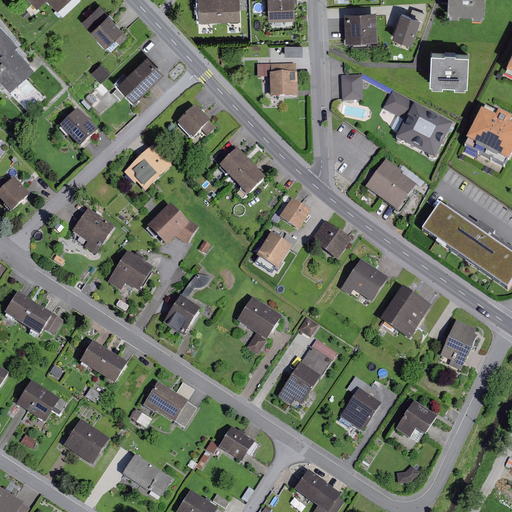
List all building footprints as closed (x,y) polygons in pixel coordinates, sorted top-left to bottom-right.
[(67,0),(32,0),(40,8),(47,0),(50,0),(59,8),(67,0)] [(240,0),(198,0),(200,21),(241,20),(240,0)] [(295,0),(268,0),(270,22),(297,20),(295,0)] [(486,0),(451,0),(451,1),(451,13),(486,15),(486,0)] [(86,19),(95,29),(92,32),(109,49),(127,32),(100,6),(86,19)] [(411,16),(400,13),(392,38),(412,44),(417,28),(421,30),(426,14),(413,10),(411,16)] [(378,12),(348,14),(350,42),(380,41),(378,12)] [(34,68),(14,48),(18,45),(0,26),(0,62),(2,60),(8,66),(0,73),(0,80),(10,91),(34,68)] [(287,40),(287,50),(304,50),(304,40),(287,40)] [(470,57),(434,55),(434,69),(433,84),(469,85),(470,57)] [(166,75),(150,57),(120,83),(136,101),(166,75)] [(93,67),(102,76),(109,70),(100,61),(93,67)] [(299,64),(271,64),(273,99),(300,99),(299,64)] [(364,75),(344,76),(346,101),(366,100),(364,75)] [(415,101),(396,91),(387,109),(406,119),(415,101)] [(455,126),(417,106),(399,141),(437,161),(455,126)] [(215,126),(198,109),(182,124),(199,142),(215,126)] [(511,158),(511,123),(511,122),(511,116),(501,111),(498,117),(483,109),(468,139),(511,161),(511,158)] [(98,131),(79,112),(64,126),(82,146),(98,131)] [(173,168),(155,149),(128,173),(146,193),(173,168)] [(265,179),(240,152),(224,167),(249,194),(265,179)] [(420,186),(388,163),(369,189),(400,212),(420,186)] [(31,197),(15,180),(0,194),(0,196),(15,212),(31,197)] [(313,213),(294,201),(282,220),(301,232),(313,213)] [(424,230),(511,288),(511,286),(511,251),(442,204),(424,230)] [(190,225),(172,207),(150,228),(168,246),(190,225)] [(115,227),(91,212),(77,233),(101,249),(115,227)] [(355,239),(329,222),(315,243),(342,260),(355,239)] [(293,248),(274,236),(258,260),(277,273),(293,248)] [(154,272),(129,256),(116,276),(141,293),(154,272)] [(390,280),(364,263),(349,286),(375,303),(390,280)] [(435,309),(405,289),(384,322),(414,342),(435,309)] [(41,339),(47,330),(56,336),(66,320),(55,313),(52,319),(19,298),(7,317),(41,339)] [(202,311),(185,300),(167,327),(184,338),(202,311)] [(282,319),(254,301),(240,322),(269,340),(282,319)] [(309,313),(301,325),(312,333),(321,320),(309,313)] [(481,335),(460,324),(444,357),(465,368),(481,335)] [(129,367),(95,345),(83,365),(117,387),(129,367)] [(333,361),(315,349),(287,392),(305,404),(333,361)] [(0,390),(1,392),(11,377),(0,369),(0,390)] [(349,393),(357,398),(343,419),(366,434),(385,405),(375,399),(379,392),(359,378),(349,393)] [(61,401),(34,383),(18,409),(45,426),(61,401)] [(199,410),(161,385),(148,405),(186,430),(199,410)] [(148,423),(154,414),(138,404),(132,413),(148,423)] [(438,419),(417,405),(401,429),(422,443),(438,419)] [(110,442),(80,422),(63,446),(93,466),(110,442)] [(256,444),(234,430),(222,449),(243,463),(256,444)] [(173,480),(139,457),(127,476),(161,498),(173,480)] [(328,481),(312,470),(298,489),(314,500),(328,481)] [(29,511),(31,509),(0,488),(0,511),(29,511)] [(219,511),(220,510),(193,492),(179,511),(219,511)]
